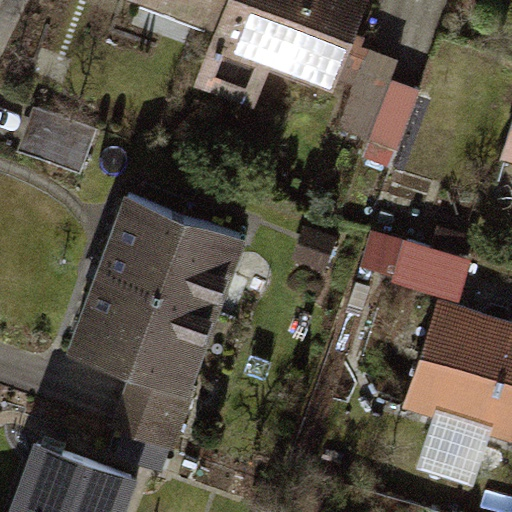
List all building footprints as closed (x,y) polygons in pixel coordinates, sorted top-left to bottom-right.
[(243,0),(151,0),(231,32),(243,0)] [(248,0),(234,41),(218,84),(257,98),(268,67),(351,96),(385,0),(248,0)] [(371,53),(342,127),(405,151),(434,77),(371,53)] [(134,207),(85,353),(132,368),(112,431),(184,455),(254,247),(134,207)] [(375,233),(368,276),(470,293),(477,250),(375,233)] [(511,319),(436,301),(408,414),(511,439),(511,319)] [(130,511),(141,483),(44,449),(21,511),(130,511)]
